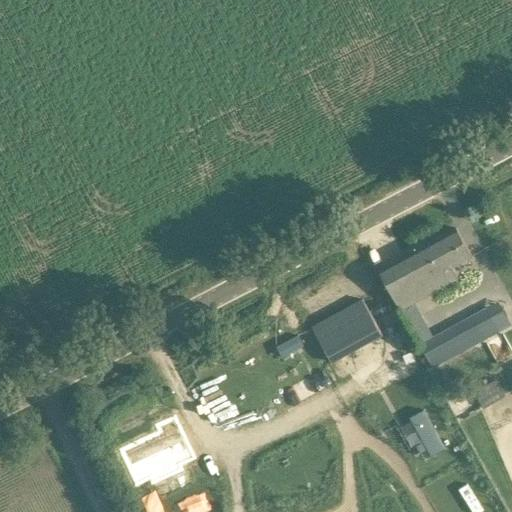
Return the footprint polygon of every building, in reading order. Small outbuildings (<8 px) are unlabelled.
[(379,270),(388,288),(401,310),(460,279),(454,269),(474,258),(457,228),(379,270)] [(312,327),(332,362),(382,335),(363,299),(312,327)] [(419,344),(433,369),(500,333),(486,308),(419,344)] [(483,409),(506,396),(497,379),(474,392),(483,409)] [(446,449),(424,410),(410,418),(424,441),(417,446),(421,453),(428,449),(432,456),(446,449)] [(188,477),(167,440),(152,448),(156,455),(117,475),(134,507),(188,477)] [(480,495),(469,474),(458,480),(469,501),(480,495)]
